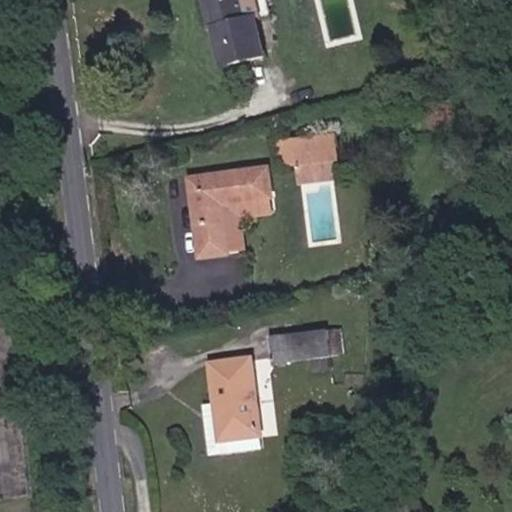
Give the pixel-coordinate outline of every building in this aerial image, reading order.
[(203,0),(209,25),(219,26),(221,33),(214,35),(222,69),(266,59),(259,25),(266,24),(260,0),(203,0)] [(296,135),(301,162),(304,176),(347,169),(345,154),(342,130),(296,135)] [(277,191),(272,162),(188,179),(202,258),(236,250),(228,201),(277,191)] [(315,319),(324,318),(321,306),(311,307),(315,319)] [(338,346),(347,345),(342,314),(324,318),(315,319),(311,307),(285,312),(294,355),(338,346)] [(358,311),(342,314),(347,345),(362,342),(358,311)] [(347,345),(338,346),(341,364),(350,362),(347,345)] [(278,436),(262,351),(218,359),(224,390),(209,394),(219,446),(278,436)]
